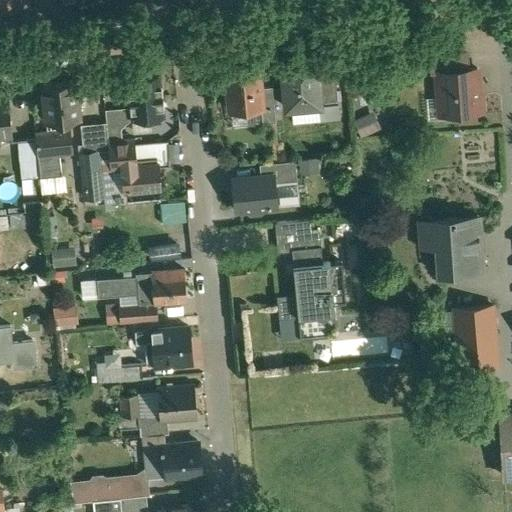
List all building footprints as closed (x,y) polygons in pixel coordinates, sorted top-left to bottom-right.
[(20,0),(0,0),(0,11),(21,9),(20,0)] [(468,52),(431,55),(433,72),(438,72),(438,71),(469,68),(468,52)] [(317,57),(283,60),(287,107),(321,104),(318,68),(317,57)] [(336,67),(318,68),(321,104),(339,102),(336,67)] [(469,68),(438,71),(438,72),(440,98),(444,98),(446,113),(481,110),(478,68),(469,68)] [(260,71),(228,74),(231,110),(262,107),(263,107),(261,87),(260,71)] [(161,74),(129,77),(133,119),(165,115),(165,107),(164,99),(161,74)] [(77,80),(44,84),(48,119),(80,116),(79,100),(85,99),(83,85),(78,86),(77,80)] [(273,86),(261,87),(263,107),(262,107),(264,123),(277,122),(273,86)] [(10,99),(0,99),(0,136),(14,135),(10,99)] [(120,108),(106,109),(107,120),(109,140),(123,139),(120,108)] [(259,120),(258,109),(227,111),(228,123),(259,120)] [(372,112),(352,119),(359,136),(378,128),(372,112)] [(107,120),(82,123),(84,151),(101,149),(110,148),(109,140),(107,120)] [(71,126),(52,128),(55,152),(60,152),(74,150),(71,126)] [(52,128),(36,130),(37,137),(39,154),(55,152),(52,128)] [(37,137),(18,139),(22,177),(41,175),(39,154),(37,137)] [(157,158),(137,160),(135,143),(135,138),(123,139),(109,140),(112,168),(113,170),(125,169),(127,191),(161,187),(159,166),(158,158),(157,158)] [(168,140),(155,141),(157,158),(158,158),(159,166),(170,165),(168,140)] [(155,141),(135,143),(137,160),(157,158),(155,141)] [(110,148),(101,149),(103,169),(112,168),(110,148)] [(84,151),(81,151),(85,196),(106,194),(103,169),(101,149),(84,151)] [(55,152),(39,154),(41,175),(41,176),(62,174),(60,152),(55,152)] [(315,157),(298,158),(299,173),(316,171),(315,157)] [(296,160),(261,163),(262,175),(275,174),(275,182),(298,179),(296,160)] [(262,175),(234,178),(237,210),(249,208),(253,212),(261,211),(265,207),(278,206),(275,182),(275,174),(262,175)] [(184,219),(183,200),(158,201),(159,221),(184,219)] [(482,215),(426,219),(428,245),(446,244),(447,271),(440,271),(441,273),(486,270),(482,215)] [(311,219),(275,222),(278,252),(292,250),(321,247),(320,230),(312,231),(311,219)] [(73,263),(72,247),(50,248),(51,264),(73,263)] [(321,247),(292,250),(296,292),(277,294),(279,318),(299,316),(301,337),(337,334),(334,302),(346,301),(342,260),(323,262),(321,247)] [(186,269),(137,272),(139,293),(140,302),(140,303),(157,301),(188,298),(186,278),(187,278),(186,269)] [(137,275),(98,278),(100,296),(139,293),(137,272),(136,272),(137,275)] [(140,302),(121,304),(122,322),(158,318),(157,301),(140,303),(140,302)] [(75,323),(74,304),(51,305),(52,324),(75,323)] [(493,305),(457,307),(461,350),(495,348),(493,305)] [(12,324),(0,325),(0,361),(14,360),(16,360),(14,341),(12,324)] [(189,324),(152,328),(135,329),(136,342),(147,342),(147,346),(145,346),(146,366),(150,366),(149,364),(154,364),(192,361),(189,324)] [(34,339),(14,341),(16,360),(14,360),(15,365),(37,363),(34,339)] [(495,348),(461,350),(461,363),(495,361),(495,348)] [(139,363),(97,366),(98,381),(141,377),(139,363)] [(194,382),(157,386),(159,412),(160,419),(166,418),(197,416),(194,382)] [(137,394),(119,395),(121,416),(117,416),(118,429),(139,427),(139,435),(168,433),(166,418),(160,419),(159,412),(139,414),(137,394)] [(511,409),(500,411),(505,472),(511,472),(511,409)] [(198,441),(149,446),(152,477),(166,475),(165,476),(201,472),(198,441)] [(145,450),(124,452),(125,467),(121,468),(121,479),(148,476),(145,450)] [(148,476),(121,479),(123,496),(146,494),(149,494),(148,476)] [(123,496),(120,497),(121,511),(124,511),(148,510),(146,494),(123,496)] [(121,511),(120,497),(93,500),(94,511),(121,511)] [(205,511),(205,503),(163,507),(163,511),(205,511)]
